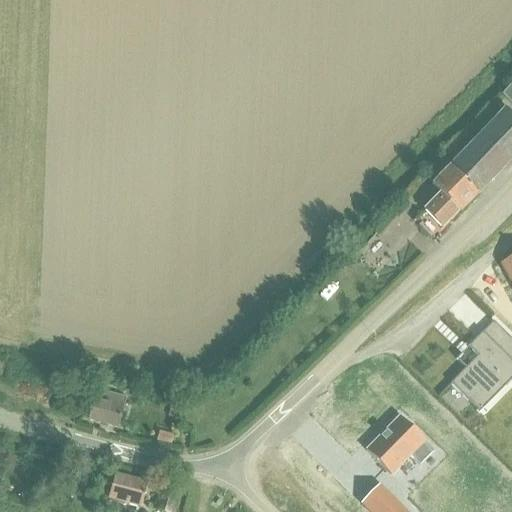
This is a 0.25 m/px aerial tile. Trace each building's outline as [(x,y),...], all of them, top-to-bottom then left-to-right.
[(511,84),(501,96),(511,106),(511,84)] [(460,212),(511,157),(511,119),(501,109),(429,184),(439,193),(423,209),(439,227),(457,209),(460,212)] [(511,257),(500,264),(511,284),(511,257)] [(478,356),(450,384),(464,398),(475,386),(487,398),(503,382),(507,386),(511,380),(511,340),(493,322),(469,347),(478,356)] [(368,362),(361,369),(396,399),(402,392),(368,362)] [(117,429),(125,397),(97,390),(89,423),(117,429)] [(179,413),(171,410),(168,418),(177,421),(179,413)] [(435,450),(400,416),(367,451),(392,475),(411,456),(420,465),(435,450)] [(160,432),(157,441),(171,445),(174,436),(160,432)] [(103,487),(100,498),(109,501),(141,509),(148,485),(116,476),(112,489),(103,487)] [(155,509),(154,510),(159,511),(175,511),(183,489),(162,485),(155,509)] [(404,511),(379,487),(361,505),(368,511),(404,511)]
